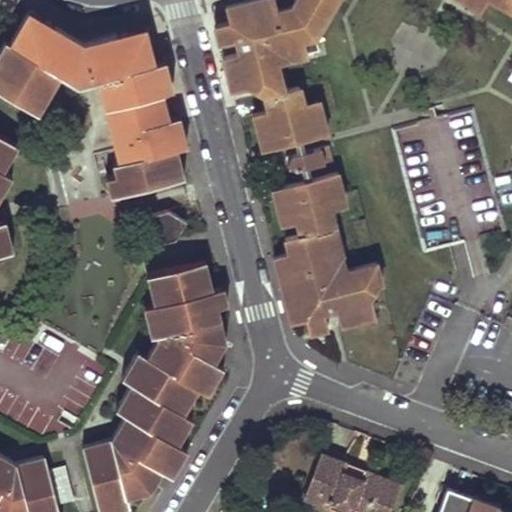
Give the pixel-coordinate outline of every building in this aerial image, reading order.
[(229,20),(277,8),(274,0),(246,0),(225,6),(229,20)] [(511,0),(293,0),(291,4),(277,8),(229,20),(234,38),(237,51),(242,70),(246,85),(248,84),(264,93),(268,111),(253,115),(262,148),(326,132),(322,113),(306,117),(303,104),(299,87),(284,91),(282,84),(276,61),(318,50),(314,35),(335,0),(465,0),(479,8),(483,0),(495,0),(511,10),(511,0)] [(182,129),(179,116),(169,119),(162,91),(172,89),(165,60),(154,62),(145,26),(83,41),(28,10),(9,42),(5,39),(0,47),(0,88),(38,111),(60,73),(77,83),(97,78),(118,162),(113,163),(116,174),(121,192),(183,176),(176,148),(172,131),(182,129)] [(234,38),(229,20),(214,24),(219,42),(234,38)] [(242,70),(237,51),(222,55),(227,74),(242,70)] [(395,128),(426,250),(502,231),(471,109),(395,128)] [(172,131),(176,148),(186,145),(182,129),(172,131)] [(0,244),(0,235),(8,233),(5,221),(0,221),(0,195),(3,190),(0,188),(0,174),(2,170),(17,145),(0,135),(0,252),(2,252),(0,244)] [(285,156),(289,172),(332,161),(328,145),(285,156)] [(0,174),(0,188),(3,190),(12,176),(2,170),(0,174)] [(289,253),(274,257),(279,275),(294,271),(297,283),(282,287),(290,321),(306,317),(309,332),(327,328),(323,311),(336,308),(341,324),(359,320),(355,305),(370,301),(369,298),(378,283),(381,282),(376,263),(346,271),(338,241),(324,244),(320,230),(334,225),(330,209),(327,196),(340,193),(342,192),(337,172),(272,189),(281,223),(296,219),(300,235),(285,238),(289,253)] [(111,194),(121,192),(116,174),(106,177),(111,194)] [(344,206),(340,193),(327,196),(330,209),(344,206)] [(176,234),(188,215),(171,204),(159,223),(176,234)] [(338,241),(334,225),(320,230),(324,244),(338,241)] [(8,233),(0,235),(0,244),(2,252),(12,249),(8,233)] [(82,445),(97,503),(113,499),(116,509),(129,506),(126,496),(149,490),(162,469),(171,475),(178,463),(169,458),(177,443),(184,433),(174,427),(183,413),(174,407),(182,393),(191,398),(198,387),(206,373),(216,379),(222,368),(213,362),(225,341),(217,306),(212,289),(205,260),(147,275),(154,303),(158,319),(148,322),(151,335),(156,334),(158,338),(147,356),(137,351),(122,377),(132,382),(116,408),(126,414),(111,438),(82,445)] [(294,271),(279,275),(282,287),(297,283),(294,271)] [(222,286),(212,289),(217,306),(227,303),(222,286)] [(148,322),(158,319),(154,303),(144,306),(148,322)] [(216,379),(206,373),(198,387),(207,393),(216,379)] [(174,407),(183,413),(191,398),(182,393),(174,407)] [(184,433),(192,418),(183,413),(174,427),(184,433)] [(178,463),(186,449),(177,443),(169,458),(178,463)] [(374,511),(386,511),(399,483),(366,470),(362,479),(342,472),(346,462),(321,452),(303,498),(338,511),(345,511),(349,502),(374,511)] [(0,511),(58,511),(44,455),(15,462),(0,453),(0,511)] [(432,497),(445,492),(452,490),(472,496),(480,477),(428,457),(414,490),(432,497)] [(346,462),(342,472),(362,479),(366,470),(346,462)] [(452,490),(445,492),(471,501),(472,496),(452,490)] [(106,511),(116,509),(113,499),(97,503),(99,511),(106,511)] [(345,511),(374,511),(349,502),(345,511)]
